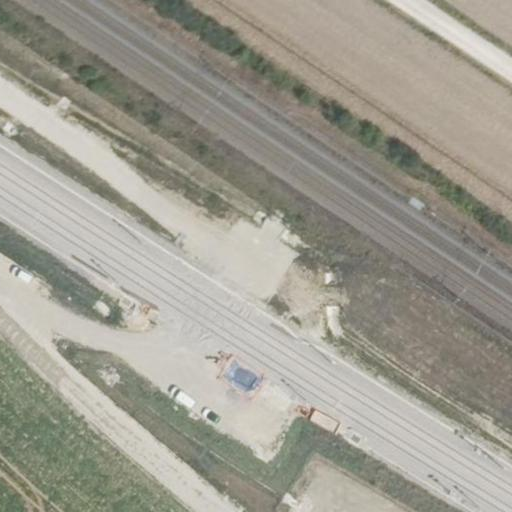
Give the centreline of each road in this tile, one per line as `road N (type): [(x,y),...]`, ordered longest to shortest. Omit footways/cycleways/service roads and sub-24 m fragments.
road 1 (track): [(0,97),(261,273)]
road 2 (track): [(232,511),(0,302)]
road 3 (track): [(407,0),(511,69)]
